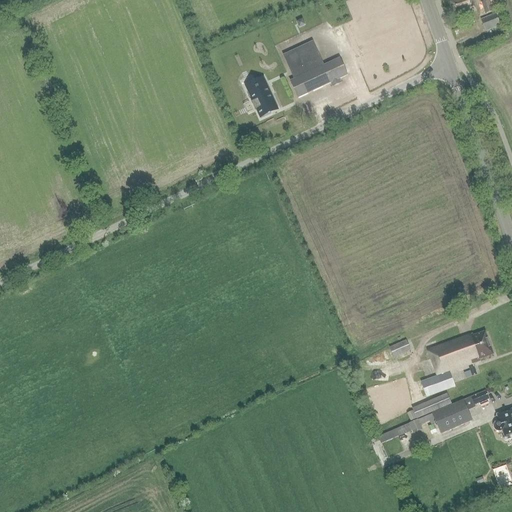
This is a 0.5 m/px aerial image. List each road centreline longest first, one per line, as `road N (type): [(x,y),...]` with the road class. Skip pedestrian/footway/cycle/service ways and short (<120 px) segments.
road 1 (unclassified): [(0,283),(449,64)]
road 2 (tertiary): [(511,241),(449,64)]
